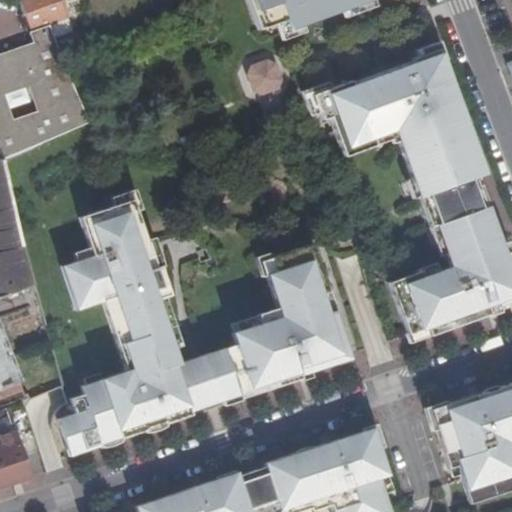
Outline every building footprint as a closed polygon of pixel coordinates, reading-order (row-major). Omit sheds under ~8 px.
[(62,0),(21,0),(33,31),(51,25),(69,18),(62,0)] [(245,0),(256,29),(283,19),(287,29),(325,15),(325,13),(359,0),(245,0)] [(67,72),(51,25),(33,31),(31,32),(35,44),(0,58),(0,127),(52,105),(42,81),(67,72)] [(63,50),(79,44),(73,30),(58,36),(63,50)] [(438,219),(484,202),(473,175),(476,174),(471,163),(477,160),(461,122),(459,123),(452,107),(454,106),(432,52),(394,68),(392,64),(345,84),(344,82),(307,98),(317,122),(324,120),(341,156),(393,135),(418,194),(426,190),(438,219)] [(243,71),(240,81),(247,98),(256,102),(273,94),(276,84),(269,68),(260,64),(243,71)] [(0,158),(79,125),(84,123),(68,74),(67,72),(42,81),(52,105),(0,127),(0,158)] [(0,286),(2,294),(29,283),(0,172),(0,286)] [(154,272),(129,202),(76,221),(89,256),(56,268),(72,311),(95,303),(119,372),(73,388),(75,395),(61,400),(66,413),(48,420),(65,466),(103,452),(103,450),(122,444),(122,445),(148,436),(147,434),(166,427),(166,428),(192,419),(191,415),(240,397),(241,400),(302,379),(297,365),(305,362),(308,371),(338,361),(336,356),(349,352),(310,242),(267,257),(273,272),(264,275),(275,309),(256,315),(259,325),(231,335),(235,347),(179,367),(174,353),(157,304),(165,302),(169,300),(158,271),(154,272)] [(426,323),(429,331),(490,308),(485,296),(493,293),(496,302),(511,296),(511,245),(508,235),(501,238),(497,227),(495,228),(484,202),(438,219),(448,247),(445,248),(450,262),(422,272),(419,266),(388,277),(408,329),(426,323)] [(165,302),(157,304),(174,353),(182,350),(165,302)] [(426,323),(408,329),(411,338),(429,331),(426,323)] [(0,399),(1,399),(0,395),(0,391),(17,386),(0,342),(0,399)] [(350,357),(349,352),(336,356),(338,361),(350,357)] [(297,365),(302,379),(310,376),(308,371),(305,362),(297,365)] [(511,443),(511,379),(424,410),(439,453),(447,450),(465,504),(511,487),(511,471),(503,446),(511,443)] [(21,399),(24,410),(47,401),(43,390),(21,399)] [(15,428),(0,433),(0,486),(14,482),(13,481),(18,479),(31,475),(15,428)] [(131,511),(300,511),(305,510),(305,511),(310,511),(325,507),(327,511),(385,511),(374,479),(382,476),(367,429),(259,466),(260,469),(214,485),(213,482),(131,510),(131,511)]
